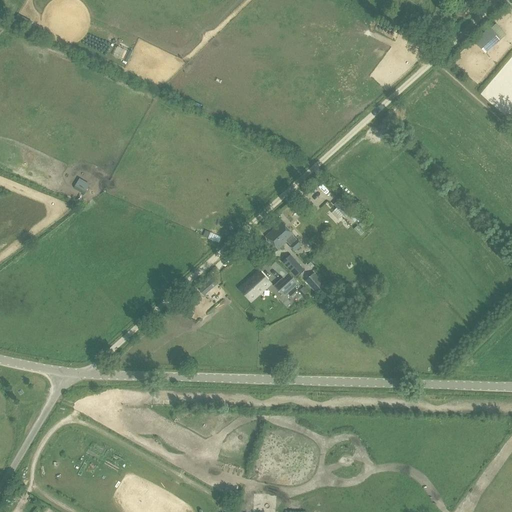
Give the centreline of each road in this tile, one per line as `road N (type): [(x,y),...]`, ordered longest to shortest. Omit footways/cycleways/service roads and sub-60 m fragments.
road 1 (track): [(89,373),(498,0)]
road 2 (unclassified): [(511,388),(66,374)]
road 3 (unclassified): [(0,493),(66,374)]
